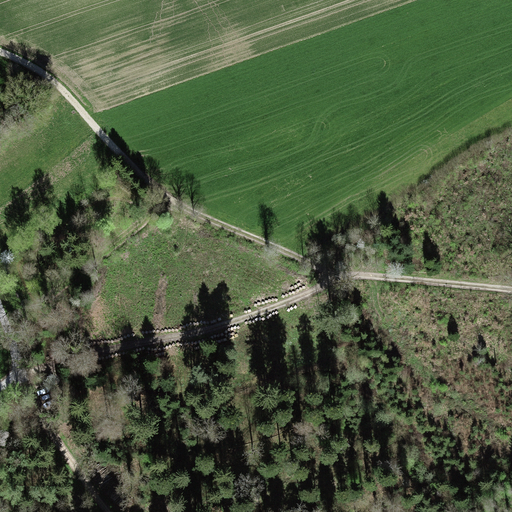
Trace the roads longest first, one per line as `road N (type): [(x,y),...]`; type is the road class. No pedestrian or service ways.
road 1 (track): [(334,272),(167,197),(70,98),(0,50)]
road 2 (track): [(334,272),(244,318),(22,374)]
road 3 (track): [(511,290),(334,272)]
road 4 (track): [(105,511),(47,428),(22,374)]
